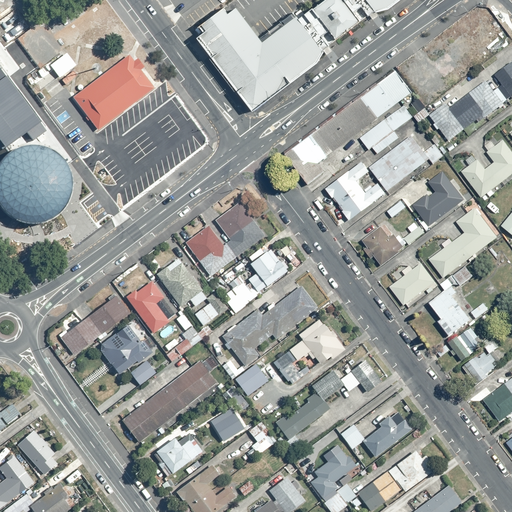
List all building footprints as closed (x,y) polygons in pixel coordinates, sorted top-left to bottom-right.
[(294,13),(297,17),(264,43),(237,8),(229,15),(225,10),(199,27),(204,33),(197,38),(254,112),(317,64),(325,53),(377,13),(389,10),(401,0),(324,0),(305,15),(300,9),(294,13)] [(477,9),(477,17),(492,17),(493,9),(477,9)] [(58,50),(39,24),(1,52),(4,57),(1,59),(10,72),(14,69),(20,78),(58,50)] [(76,65),(66,53),(50,65),(59,78),(76,65)] [(129,55),(74,97),(98,130),(154,88),(129,55)] [(511,87),(511,66),(505,56),(486,70),(504,94),(511,87)] [(395,72),(285,154),(308,184),(325,172),(318,162),(411,93),(395,72)] [(6,76),(0,79),(0,140),(5,148),(41,122),(6,76)] [(494,102),(476,78),(441,104),(436,97),(419,110),(442,141),(494,102)] [(413,118),(403,105),(359,137),(369,150),(413,118)] [(420,157),(403,134),(360,166),(377,189),(420,157)] [(477,160),(461,172),(481,198),(511,174),(511,152),(503,140),(486,152),(494,162),(485,169),(477,160)] [(27,145),(14,149),(4,157),(0,162),(0,206),(8,215),(20,222),(32,224),(45,222),(56,216),(65,207),(71,196),(73,183),(70,170),(63,159),(53,150),(41,145),(27,145)] [(359,170),(352,160),(317,186),(340,218),(375,191),(368,181),(357,189),(348,178),(359,170)] [(429,197),(427,194),(412,205),(429,227),(465,200),(443,171),(428,182),(436,192),(429,197)] [(405,207),(400,201),(387,212),(392,218),(405,207)] [(264,235),(239,202),(215,221),(230,241),(223,246),(208,226),(185,243),(210,276),(264,235)] [(464,233),(428,259),(443,278),(497,237),(475,208),(456,222),(464,233)] [(511,212),(501,226),(511,235),(511,212)] [(418,227),(414,222),(407,228),(411,233),(403,239),(408,245),(424,232),(419,226),(418,227)] [(381,226),(363,240),(381,264),(404,247),(394,234),(389,237),(381,226)] [(265,286),(265,287),(286,271),(269,248),(264,252),(259,247),(247,256),(251,262),(248,264),(255,273),(265,286)] [(300,263),(289,250),(283,256),(294,269),(300,263)] [(200,303),(207,298),(201,290),(202,289),(177,257),(155,274),(180,306),(190,299),(195,307),(200,303)] [(421,263),(389,286),(403,306),(436,282),(421,263)] [(464,266),(451,276),(449,278),(454,285),(457,283),(459,286),(472,276),(464,266)] [(249,282),(256,292),(265,286),(255,273),(247,279),(249,282)] [(164,297),(150,278),(125,297),(153,333),(169,321),(155,303),(164,297)] [(229,299),(226,301),(235,313),(259,296),(256,292),(249,282),(245,285),(241,280),(224,293),(229,299)] [(226,343),(223,345),(228,350),(231,348),(246,367),(259,357),(253,349),(271,335),(275,340),(316,308),(300,286),(263,315),(258,308),(221,337),(226,343)] [(452,286),(429,303),(442,319),(438,322),(449,335),(470,319),(452,296),(457,292),(452,286)] [(204,307),(194,315),(203,327),(227,308),(215,292),(207,298),(200,303),(204,307)] [(129,313),(115,295),(59,337),(73,356),(129,313)] [(488,309),(483,302),(470,312),(475,319),(488,309)] [(186,339),(193,347),(204,339),(184,313),(175,319),(184,331),(182,333),(186,339)] [(297,361),(307,352),(312,359),(314,357),(320,364),(330,356),(332,358),(344,349),(319,318),(299,335),(302,339),(288,350),(297,361)] [(141,341),(127,324),(97,346),(119,375),(137,361),(138,363),(155,351),(145,338),(141,341)] [(467,329),(448,343),(461,361),(480,347),(467,329)] [(168,353),(186,339),(181,332),(163,346),(168,353)] [(186,339),(168,353),(165,355),(172,363),(193,347),(186,339)] [(292,363),(295,361),(287,350),(272,362),(286,381),(288,380),(292,385),(305,375),(301,369),(298,371),(292,363)] [(483,351),(465,365),(478,383),(487,376),(485,374),(498,365),(490,354),(487,356),(483,351)] [(131,434),(138,443),(216,383),(208,372),(219,364),(212,355),(204,360),(203,358),(178,377),(172,368),(163,374),(170,382),(121,420),(131,434)] [(344,385),(349,391),(359,383),(366,392),(384,378),(366,356),(349,369),(348,368),(344,370),(347,374),(341,379),(333,369),(312,386),(323,400),(344,385)] [(229,359),(221,366),(231,378),(243,369),(240,365),(237,368),(229,359)] [(247,396),(260,387),(268,380),(269,380),(264,373),(269,369),(262,359),(234,379),(247,396)] [(156,373),(146,360),(130,372),(139,385),(156,373)] [(511,377),(483,400),(500,422),(511,412),(511,377)] [(317,393),(276,424),(288,439),(329,409),(317,393)] [(257,413),(244,398),(236,405),(249,420),(257,413)] [(0,429),(20,414),(11,403),(1,411),(0,409),(0,429)] [(405,419),(397,409),(379,422),(382,426),(362,441),(375,457),(412,428),(405,419)] [(186,418),(173,429),(178,436),(192,426),(186,418)] [(244,452),(250,460),(276,441),(260,421),(248,431),(257,442),(244,452)] [(364,440),(352,425),(340,434),(352,449),(364,440)] [(161,427),(152,434),(156,439),(165,432),(161,427)] [(53,453),(32,429),(16,444),(44,475),(56,464),(49,456),(53,453)] [(138,443),(131,434),(124,439),(133,451),(140,446),(138,443)] [(304,448),(295,436),(284,444),(293,457),(304,448)] [(181,446),(174,437),(155,451),(163,461),(158,465),(167,477),(202,451),(193,438),(181,446)] [(324,499),(346,483),(352,479),(347,472),(357,465),(349,454),(346,456),(337,445),(324,455),(328,461),(315,471),(319,477),(311,482),(324,499)] [(385,472),(357,494),(371,511),(401,488),(404,492),(435,468),(425,456),(421,458),(415,450),(386,472),(385,472)] [(14,454),(0,464),(0,469),(7,478),(0,483),(0,507),(35,482),(14,454)] [(211,464),(175,491),(190,511),(213,511),(237,494),(229,485),(215,496),(206,484),(219,475),(211,464)] [(289,511),(305,500),(287,477),(269,491),(273,497),(253,511),(289,511)] [(167,482),(164,478),(158,483),(165,493),(175,485),(171,479),(167,482)] [(248,478),(237,487),(244,497),(256,489),(248,478)] [(409,501),(415,509),(412,511),(407,511),(403,506),(394,511),(447,511),(461,502),(448,485),(443,489),(437,480),(409,501)] [(357,497),(346,483),(324,499),(326,502),(324,503),(330,511),(336,511),(351,501),(355,507),(361,503),(357,497)] [(54,487),(29,506),(34,511),(64,511),(70,508),(54,487)] [(0,511),(25,511),(31,508),(28,505),(33,501),(26,492),(0,511)]
